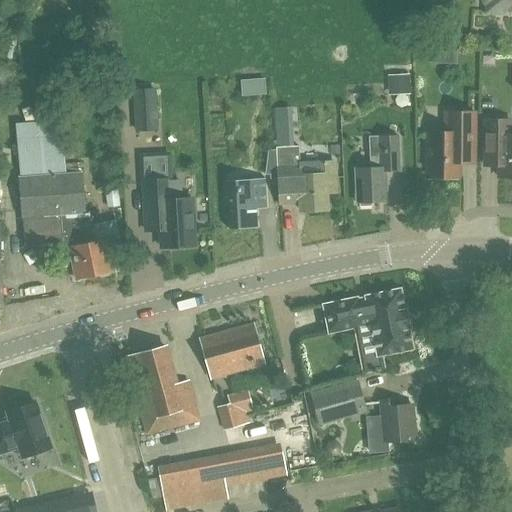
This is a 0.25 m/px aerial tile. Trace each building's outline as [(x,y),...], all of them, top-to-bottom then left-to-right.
[(511,0),(484,0),(485,1),(488,4),(488,7),(492,7),(492,11),(511,12),(511,0)] [(157,129),(155,89),(135,90),(137,130),(157,129)] [(428,132),(427,177),(459,177),(459,164),(475,163),(475,146),(475,112),(449,112),(449,132),(428,132)] [(56,115),(22,117),(24,167),(70,165),(68,127),(56,128),(56,115)] [(485,147),(485,167),(499,167),(499,177),(511,176),(511,134),(510,134),(510,125),(510,120),(485,120),(485,147)] [(375,205),(375,201),(387,201),(386,171),(400,170),(399,136),(369,137),(370,168),(356,169),(357,202),(360,202),(360,206),(375,205)] [(276,147),(278,176),(279,203),(301,202),(301,211),(308,210),(310,214),(319,214),(321,210),(327,209),(327,188),(336,187),(335,162),(315,163),(315,168),(319,168),(319,174),(301,175),(299,146),(276,147)] [(77,280),(113,272),(106,239),(90,242),(83,213),(86,213),(83,173),(19,178),(22,218),(23,218),(25,245),(62,243),(70,247),(77,280)] [(170,179),(144,181),(146,213),(147,231),(161,230),(162,247),(195,246),(192,198),(171,199),(170,179)] [(265,180),(224,182),(225,206),(228,206),(230,227),(258,226),(257,208),(266,207),(267,207),(265,180)] [(330,303),(322,305),(328,333),(335,331),(372,324),(378,356),(413,349),(409,328),(410,327),(406,309),(405,309),(401,288),(365,296),(366,298),(358,300),(357,298),(330,303)] [(210,378),(264,363),(254,325),(200,339),(210,378)] [(165,346),(126,356),(147,434),(199,419),(189,381),(175,384),(165,346)] [(56,410),(68,406),(55,368),(36,374),(44,396),(51,393),(56,410)] [(366,411),(357,381),(311,394),(320,424),(366,411)] [(247,423),(241,400),(218,407),(224,429),(247,423)] [(397,406),(397,400),(381,401),(384,442),(416,439),(414,416),(412,416),(410,404),(397,406)] [(0,452),(19,446),(23,457),(51,447),(35,402),(7,412),(11,422),(2,425),(1,421),(0,421),(0,452)] [(228,498),(225,485),(286,473),(282,452),(160,475),(167,510),(228,498)] [(342,474),(324,479),(328,492),(346,486),(342,474)] [(56,511),(50,484),(0,495),(0,511),(56,511)]
